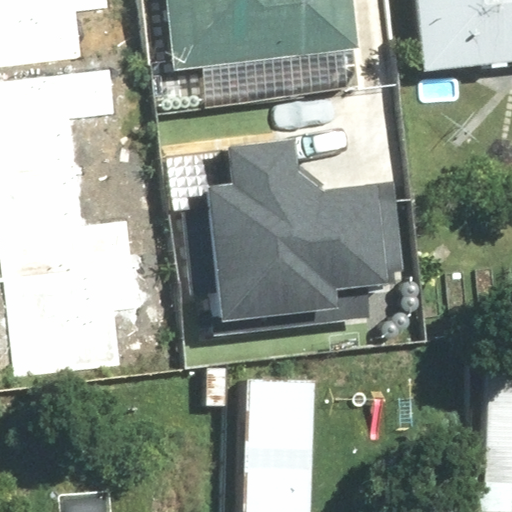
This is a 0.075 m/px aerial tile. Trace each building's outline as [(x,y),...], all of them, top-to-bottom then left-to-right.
[(0,0),(0,193),(99,179),(87,94),(57,98),(42,0),(0,0)] [(321,0),(145,0),(151,85),(325,75),(321,0)] [(511,0),(389,0),(395,91),(511,83),(511,0)] [(180,179),(199,331),(365,311),(360,278),(397,267),(389,180),(310,189),(278,165),(276,140),(204,146),(208,176),(180,179)] [(313,511),(313,371),(231,370),(231,511),(313,511)] [(511,511),(511,384),(472,382),(466,511),(511,511)]
